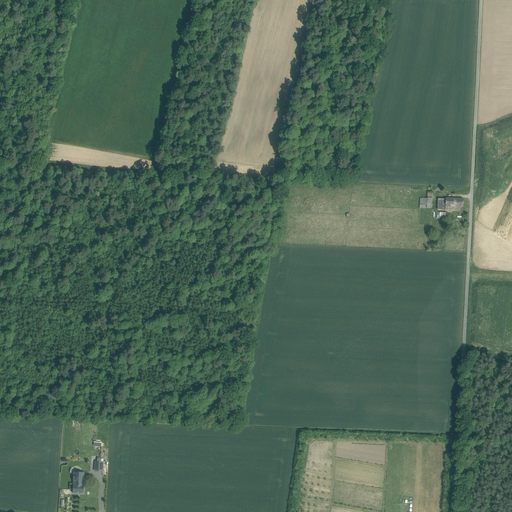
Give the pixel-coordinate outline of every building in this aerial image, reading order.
[(437,210),(445,210),(445,206),(446,199),(438,199),(437,210)] [(463,199),(446,199),(445,206),(460,207),(463,207),(463,199)] [(104,462),(91,461),(91,472),(103,472),(104,462)] [(73,485),(83,485),(84,478),(84,473),(74,473),(73,485)] [(83,485),(73,485),(73,493),(83,494),(83,485)]
